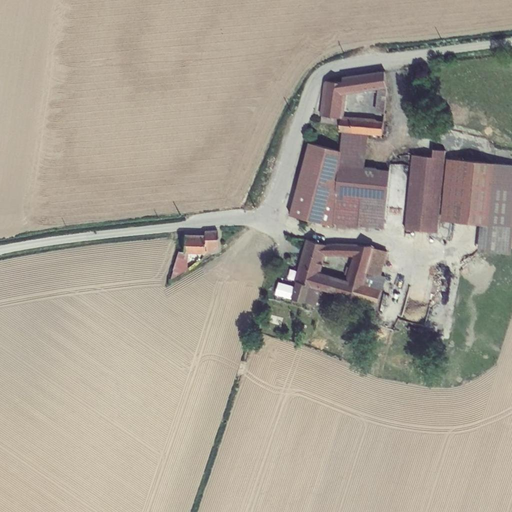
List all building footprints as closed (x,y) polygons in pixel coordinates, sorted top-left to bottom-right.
[(324,80),(320,115),(321,116),(320,123),(339,125),(339,132),(341,132),(368,134),(382,136),(383,121),(376,120),(376,119),(344,116),(346,94),(378,90),(375,113),(384,114),(387,89),(384,71),(343,76),(344,81),(340,82),(340,83),(324,80)] [(368,134),(341,132),(340,151),(308,142),(289,215),(333,226),(333,224),(346,225),(346,228),(357,229),(357,226),(383,229),(389,170),(365,168),(368,134)] [(412,155),(404,237),(411,238),(411,230),(437,233),(445,151),(433,149),(432,157),(412,155)] [(511,164),(446,159),(440,221),(488,225),(486,248),(511,250),(511,237),(511,164)] [(214,237),(183,237),(168,288),(184,279),(183,256),(200,255),(215,251),(214,237)] [(312,287),(321,290),(335,294),(345,297),(348,280),(346,280),(320,273),(325,256),(328,244),(306,239),(295,281),(296,282),(312,286),(312,287)] [(328,244),(325,256),(353,257),(346,280),(348,280),(345,297),(335,294),(331,307),(373,317),(385,277),(381,275),(387,252),(374,248),(374,246),(328,244)] [(257,254),(254,262),(265,266),(267,258),(257,254)] [(312,286),(296,282),(295,286),(279,282),(275,295),(316,306),(321,290),(312,287),(312,286)]
